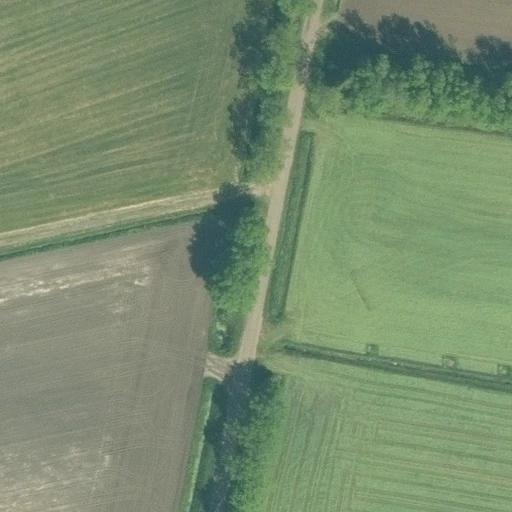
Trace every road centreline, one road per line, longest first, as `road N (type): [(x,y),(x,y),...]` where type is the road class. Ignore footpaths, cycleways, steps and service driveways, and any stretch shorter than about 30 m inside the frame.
road 1 (unclassified): [(214,511),(314,0)]
road 2 (track): [(0,241),(217,195),(274,200)]
